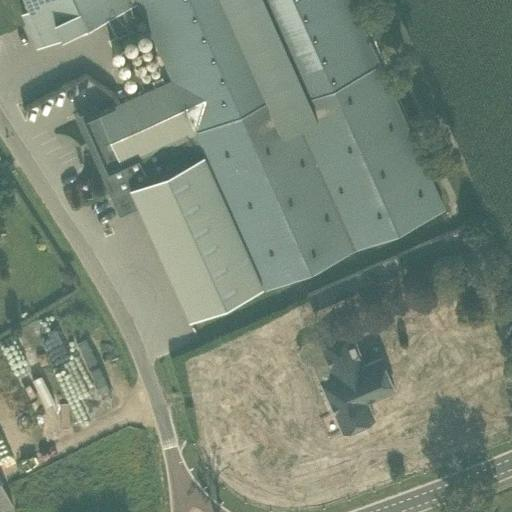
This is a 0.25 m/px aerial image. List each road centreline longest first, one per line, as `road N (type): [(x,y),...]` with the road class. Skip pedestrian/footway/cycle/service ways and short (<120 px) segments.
road 1 (unclassified): [(175,451),(133,335),(0,120)]
road 2 (unclassified): [(383,511),(511,463)]
